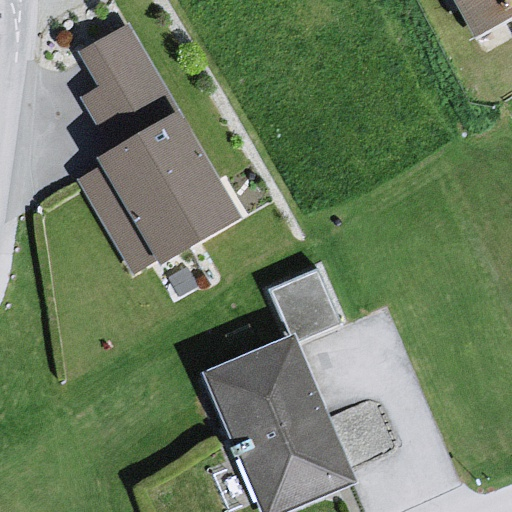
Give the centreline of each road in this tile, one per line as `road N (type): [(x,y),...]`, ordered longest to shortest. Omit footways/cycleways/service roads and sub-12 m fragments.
road 1 (residential): [(16,0),(0,229)]
road 2 (unknown): [(445,511),(377,341)]
